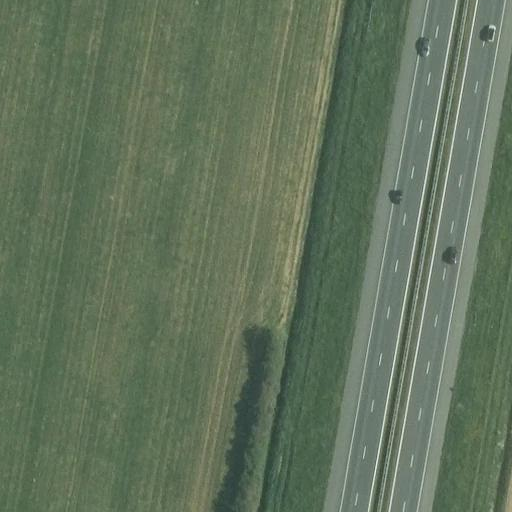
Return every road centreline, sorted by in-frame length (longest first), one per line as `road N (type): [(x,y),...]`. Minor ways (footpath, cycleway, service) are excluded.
road 1 (motorway): [(402,511),(491,0)]
road 2 (motorway): [(432,0),(344,511)]
